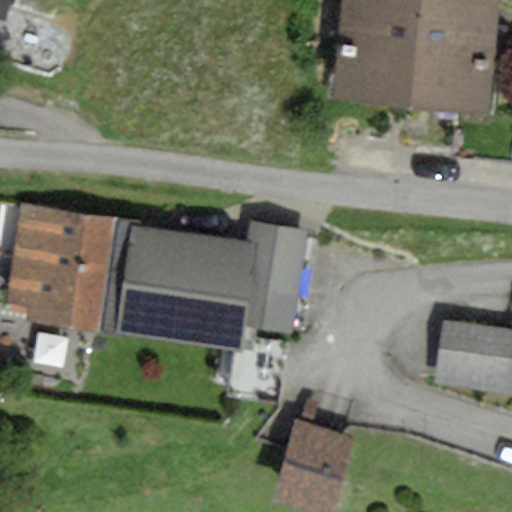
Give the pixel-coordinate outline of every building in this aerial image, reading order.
[(506,0),(341,0),(330,103),(494,120),(506,0)] [(134,215),(21,201),(8,307),(120,322),(134,215)] [(253,233),(134,215),(120,322),(240,334),(245,293),(253,233)] [(308,226),(253,218),(253,233),(245,293),(298,300),(308,226)] [(511,324),(442,316),(433,379),(511,389),(511,324)] [(354,431),(296,414),(274,490),(332,507),(354,431)]
